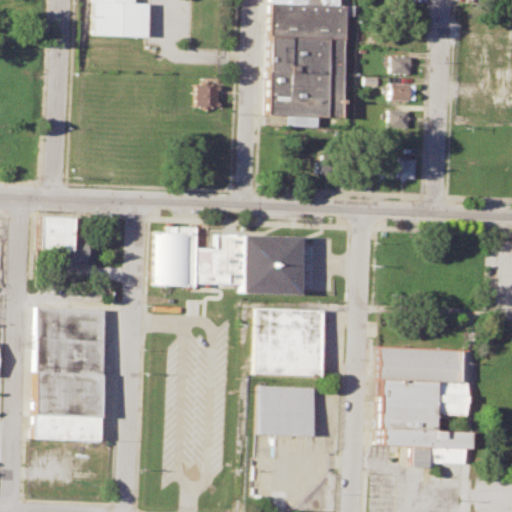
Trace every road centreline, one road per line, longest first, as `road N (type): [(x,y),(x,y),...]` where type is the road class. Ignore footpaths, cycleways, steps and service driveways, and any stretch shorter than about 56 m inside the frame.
road 1 (secondary): [(51,198),(511,217)]
road 2 (residential): [(19,196),(8,511)]
road 3 (residential): [(135,202),(121,511)]
road 4 (residential): [(360,212),(345,511)]
road 5 (residential): [(440,0),(434,215)]
road 6 (residential): [(249,0),(241,207)]
road 7 (residential): [(60,0),(51,198)]
